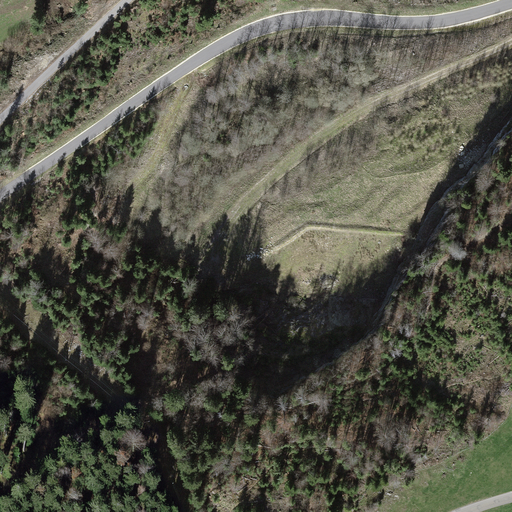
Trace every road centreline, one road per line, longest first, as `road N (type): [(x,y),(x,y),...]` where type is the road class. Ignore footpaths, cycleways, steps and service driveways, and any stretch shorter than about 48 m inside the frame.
road 1 (unclassified): [(511,7),(444,22),(297,20),(232,36),(0,203)]
road 2 (unclassified): [(0,116),(126,0)]
